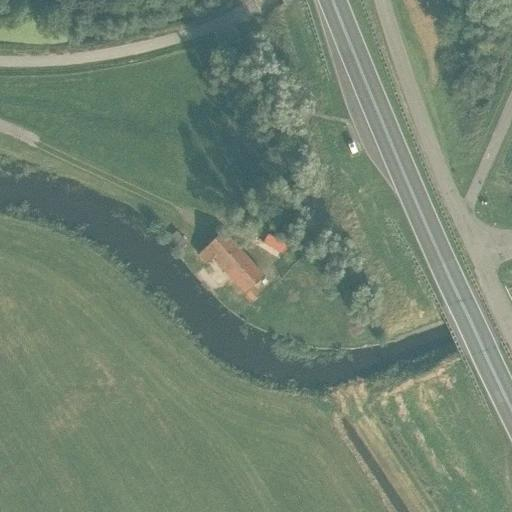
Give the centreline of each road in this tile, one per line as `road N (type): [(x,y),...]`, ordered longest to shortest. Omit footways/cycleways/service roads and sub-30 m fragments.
road 1 (trunk): [(511,412),(332,0)]
road 2 (unclassified): [(477,258),(379,0)]
